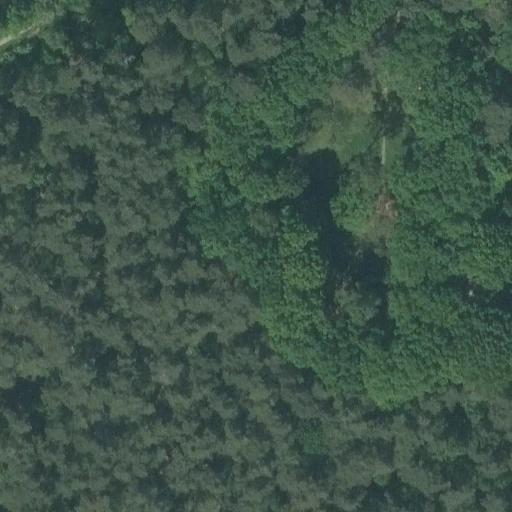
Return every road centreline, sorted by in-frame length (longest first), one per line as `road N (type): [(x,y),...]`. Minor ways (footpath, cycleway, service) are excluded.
road 1 (track): [(467,333),(461,268),(481,159),(454,47)]
road 2 (track): [(308,511),(358,490),(435,420),(467,333)]
